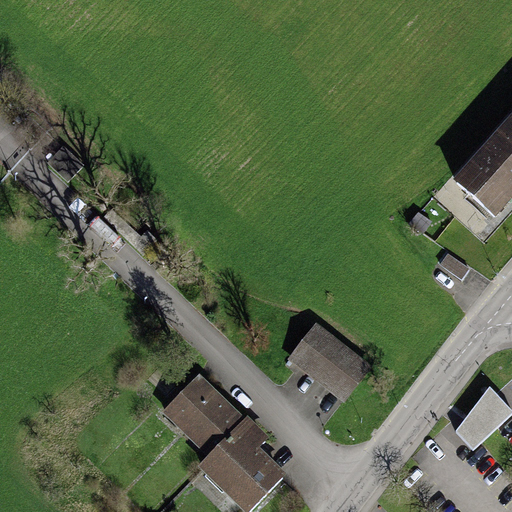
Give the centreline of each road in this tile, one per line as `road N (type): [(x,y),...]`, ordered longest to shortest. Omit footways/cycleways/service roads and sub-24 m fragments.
road 1 (tertiary): [(335,511),(509,296)]
road 2 (unknown): [(409,418),(490,511)]
